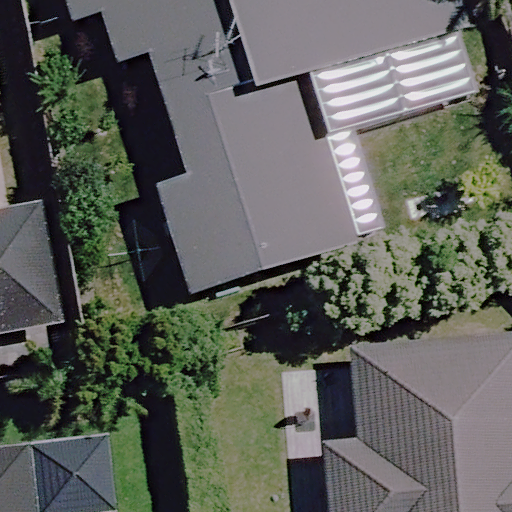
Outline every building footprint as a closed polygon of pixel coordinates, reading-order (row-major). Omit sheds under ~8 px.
[(456,45),(442,0),(47,0),(58,33),(83,26),(100,79),(130,70),(168,195),(139,204),(172,313),(350,258),(300,93),(456,45)] [(0,379),(41,375),(26,230),(0,232),(0,379)] [(511,511),(511,349),(511,346),(341,359),(349,457),(300,461),(303,511),(511,511)] [(322,364),(260,363),(259,429),(322,430),(322,364)] [(0,460),(0,511),(17,511),(12,460),(0,460)]
